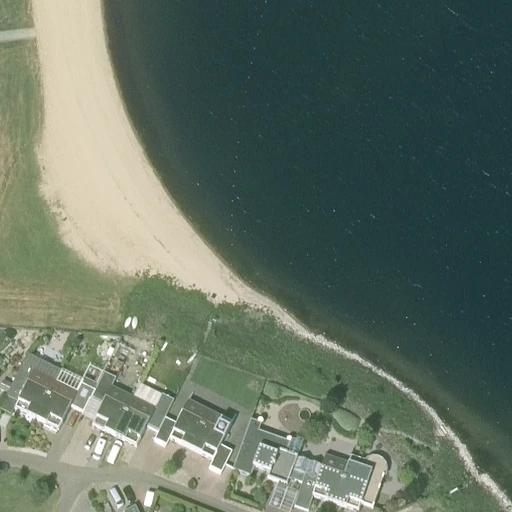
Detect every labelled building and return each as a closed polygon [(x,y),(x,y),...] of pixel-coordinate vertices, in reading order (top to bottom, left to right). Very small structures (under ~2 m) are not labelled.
[(61,373),(26,356),(5,398),(16,403),(14,409),(36,420),(55,382),(56,383),(61,373)] [(90,399),(102,405),(92,425),(114,436),(140,383),(139,383),(132,398),(111,387),(115,378),(104,372),(94,392),(90,399)] [(83,414),(90,399),(94,392),(80,385),(77,393),(56,383),(55,382),(36,420),(58,431),(69,408),(83,414)] [(0,392),(5,395),(9,386),(2,383),(0,387),(0,392)] [(136,447),(146,427),(158,432),(165,417),(174,400),(140,383),(114,436),(136,447)] [(165,447),(169,439),(191,449),(209,412),(187,401),(177,423),(165,417),(158,432),(153,441),(165,447)] [(232,451),(220,446),(224,439),(232,423),(209,412),(191,449),(212,460),(208,469),(220,475),(232,451)] [(250,476),(254,466),(269,472),(267,478),(287,485),(288,480),(301,485),(308,464),(296,459),(297,456),(286,453),(290,442),(258,431),(261,423),(250,420),(232,470),(250,476)] [(294,507),(308,511),(313,496),(336,504),(348,464),(325,456),(321,468),(308,464),(301,485),(294,507)] [(379,491),(386,469),(385,466),(382,462),(377,459),(372,458),(367,460),(363,463),(350,458),(348,464),(336,504),(358,511),(367,486),(379,491)]
